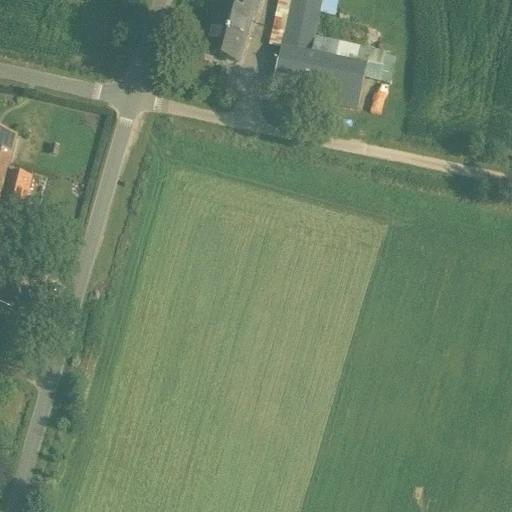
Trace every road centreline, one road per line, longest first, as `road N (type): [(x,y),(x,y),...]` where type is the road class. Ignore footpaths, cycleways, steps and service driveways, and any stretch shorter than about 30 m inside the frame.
road 1 (tertiary): [(11,511),(131,99)]
road 2 (track): [(131,99),(511,184)]
road 3 (unclassified): [(0,71),(131,99)]
